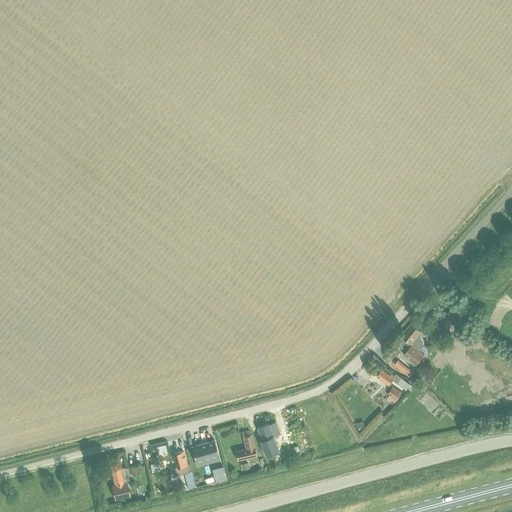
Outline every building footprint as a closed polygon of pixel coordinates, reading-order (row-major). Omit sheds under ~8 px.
[(423,331),(413,323),(402,335),(404,336),(405,352),(403,354),(416,365),(424,355),(421,352),(422,351),(424,347),(423,344),(423,342),(422,340),(420,337),(419,335),(423,331)] [(399,363),(396,367),(408,377),(411,373),(399,363)] [(397,373),(395,375),(392,373),(391,375),(382,369),(377,376),(390,384),(393,379),(407,389),(411,384),(397,373)] [(395,402),(403,392),(394,385),(389,392),(391,394),(388,397),(395,402)] [(268,424),(257,428),(262,440),(259,441),(264,452),(265,455),(278,450),(273,436),(280,433),(275,422),(268,424)] [(235,451),(236,456),(237,459),(256,455),(251,434),(250,434),(249,430),(241,432),(245,449),(235,451)] [(191,446),(195,462),(219,455),(214,439),(191,446)] [(178,467),(172,469),(174,476),(186,473),(191,472),(189,464),(187,464),(185,456),(184,451),(175,453),(178,467)] [(131,495),(127,480),(130,479),(127,468),(121,469),(120,464),(111,466),(116,485),(113,485),(116,499),(131,495)] [(138,466),(130,468),(132,476),(141,474),(138,466)] [(224,466),(212,469),(215,481),(227,478),(224,466)] [(197,485),(192,472),(185,474),(189,487),(197,485)]
